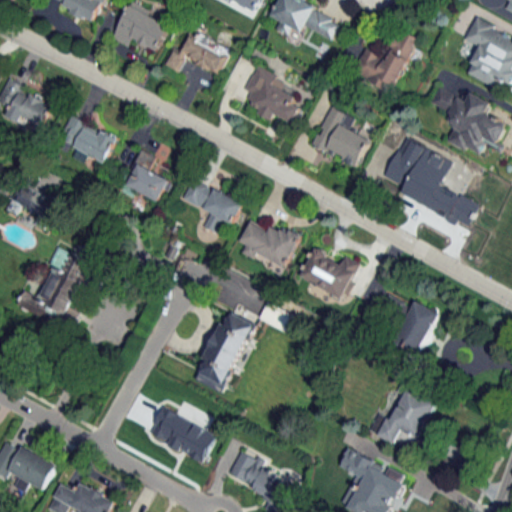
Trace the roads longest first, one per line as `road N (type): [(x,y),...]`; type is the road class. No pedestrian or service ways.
road 1 (residential): [(511,298),(0,27)]
road 2 (residential): [(214,511),(0,395)]
road 3 (residential): [(94,448),(188,281)]
